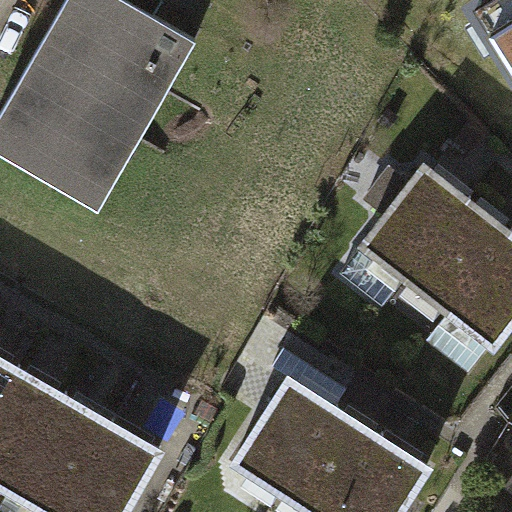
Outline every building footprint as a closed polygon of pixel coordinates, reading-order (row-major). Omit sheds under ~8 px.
[(196,39),(126,0),(62,0),(0,110),(0,154),(99,210),(196,39)] [(511,101),(511,0),(490,0),(460,18),(511,101)] [(511,233),(435,174),(371,255),(508,362),(511,356),(511,233)] [(149,511),(179,461),(0,360),(0,496),(27,511),(149,511)] [(402,511),(432,467),(288,373),(231,459),(312,511),(402,511)]
